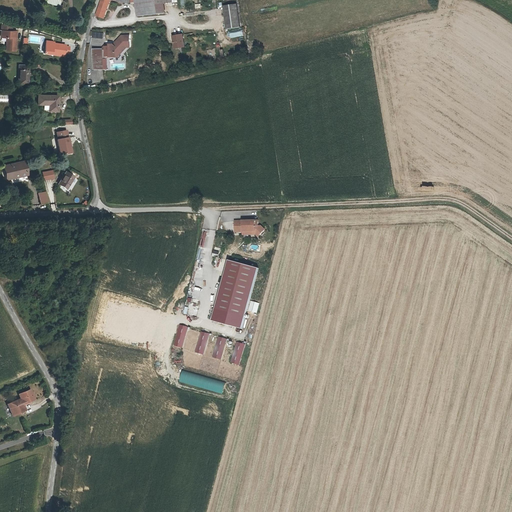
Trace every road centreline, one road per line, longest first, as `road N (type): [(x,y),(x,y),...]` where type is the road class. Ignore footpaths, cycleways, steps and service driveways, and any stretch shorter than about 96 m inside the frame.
road 1 (track): [(208,210),(440,199),(511,239)]
road 2 (residential): [(47,511),(55,391),(0,291)]
road 3 (unclassified): [(94,206),(77,97),(97,0)]
road 4 (track): [(208,210),(201,317),(174,321),(168,343),(176,379)]
